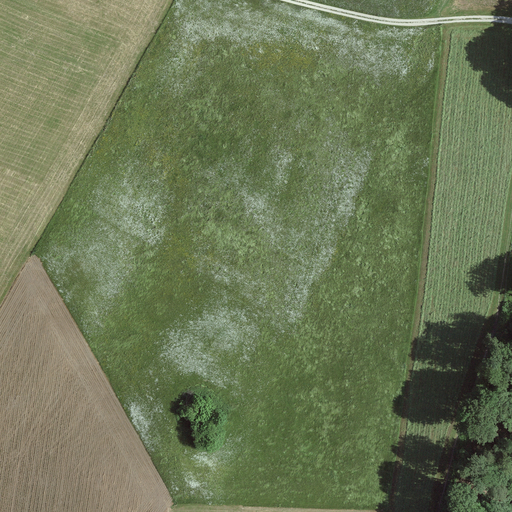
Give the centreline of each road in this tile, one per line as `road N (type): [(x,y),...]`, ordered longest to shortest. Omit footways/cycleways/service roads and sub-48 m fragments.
road 1 (track): [(441,511),(511,212)]
road 2 (track): [(436,21),(380,20),(293,0)]
